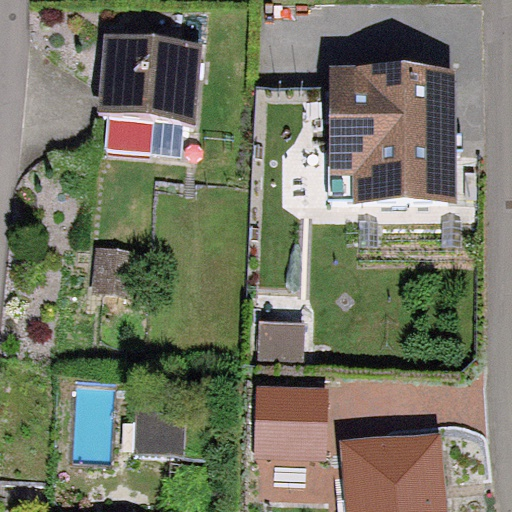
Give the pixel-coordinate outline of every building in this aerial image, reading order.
[(106,37),(98,115),(196,125),(204,47),(106,37)] [(361,172),(362,205),(457,204),(456,148),(456,76),(332,77),(333,173),(361,172)] [(136,257),(100,254),(97,298),(132,301),(136,257)] [(306,327),(262,326),(261,364),(305,365),(306,327)] [(330,391),(259,389),(257,462),(328,464),(330,391)] [(216,412),(138,409),(137,460),(215,463),(216,412)] [(347,449),(351,511),(448,511),(443,442),(347,449)]
